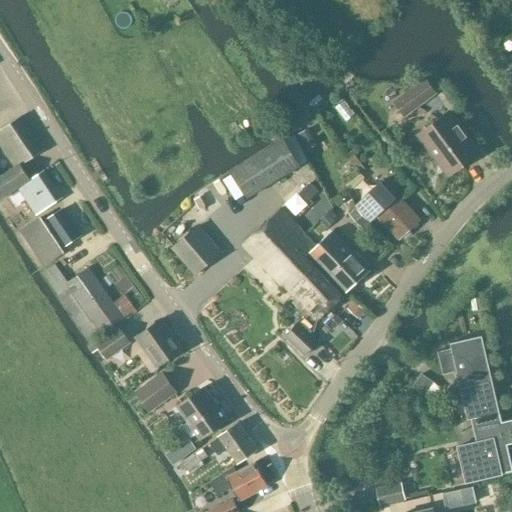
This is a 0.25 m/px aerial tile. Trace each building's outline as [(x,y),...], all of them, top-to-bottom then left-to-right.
[(394,101),(405,117),(437,93),(426,78),(394,101)] [(448,175),(480,152),(450,111),(418,135),(448,175)] [(19,185),(29,179),(30,178),(20,163),(23,162),(44,148),(23,115),(2,129),(10,142),(2,147),(15,166),(0,175),(0,198),(7,193),(19,185)] [(231,171),(231,172),(248,198),(300,165),(283,138),(231,171)] [(63,196),(45,169),(30,178),(29,179),(19,185),(38,213),(63,196)] [(421,220),(386,181),(348,215),(362,227),(377,214),(400,239),(421,220)] [(300,193),(308,202),(309,202),(319,192),(311,183),(300,193)] [(63,208),(46,220),(46,221),(44,223),(40,217),(22,230),(46,264),(64,251),(61,248),(81,234),(63,208)] [(299,282),(316,264),(308,255),(310,253),(318,246),(317,246),(282,208),(245,244),(290,292),(300,283),(299,282)] [(327,229),(335,222),(328,214),(321,222),(327,229)] [(197,227),(175,247),(173,248),(196,274),(220,253),(197,227)] [(318,246),(310,253),(345,292),(369,270),(333,231),(317,246),(318,246)] [(67,282),(54,264),(42,272),(92,342),(103,334),(104,335),(126,320),(89,267),(67,282)] [(342,295),(316,264),(299,282),(300,283),(304,288),(307,285),(329,308),(342,295)] [(300,283),(290,292),(297,299),(294,302),(305,314),(308,311),(317,319),(329,308),(307,285),(304,288),(300,283)] [(349,308),(347,310),(358,320),(360,318),(365,312),(354,302),(349,308)] [(158,366),(182,348),(161,319),(137,337),(158,366)] [(305,355),(318,341),(298,322),(284,336),(305,355)] [(130,342),(120,328),(98,343),(108,357),(130,342)] [(470,417),(498,410),(481,337),(452,343),(453,348),(439,351),(444,370),(457,367),(469,417),(470,417)] [(151,410),(177,391),(162,372),(136,391),(151,410)] [(420,376),(411,388),(420,394),(428,382),(420,376)] [(201,438),(228,419),(204,386),(178,405),(201,438)] [(458,446),(466,482),(502,473),(502,472),(511,469),(506,444),(511,442),(511,422),(509,407),(498,410),(470,417),(473,433),(480,431),(482,440),(458,446)] [(239,422),(209,443),(218,455),(227,448),(237,462),(257,448),(239,422)] [(195,448),(189,439),(184,443),(191,451),(195,448)] [(195,452),(177,466),(185,477),(203,464),(195,452)] [(236,472),(233,466),(210,481),(218,494),(233,486),(241,500),(268,485),(255,462),(236,472)] [(405,498),(401,483),(378,488),(381,504),(405,498)] [(475,490),(474,486),(443,493),(447,509),(477,502),(475,490)] [(493,499),(490,486),(475,489),(478,502),(493,499)] [(209,511),(238,511),(239,511),(233,499),(209,511)]
